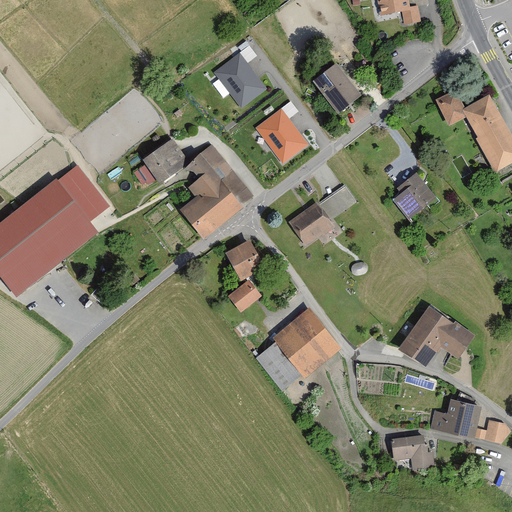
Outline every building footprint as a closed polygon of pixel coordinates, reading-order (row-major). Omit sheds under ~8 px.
[(415,0),(370,0),(374,21),(418,14),(415,0)] [(238,52),(213,72),(241,108),(267,88),(238,52)] [(337,62),(309,83),(333,115),(361,94),(337,62)] [(459,121),(447,95),(428,104),(440,130),(459,121)] [(511,159),(511,143),(490,101),(464,114),(493,170),(511,159)] [(309,145),(280,108),(255,127),(284,164),(309,145)] [(182,161),(170,141),(136,163),(149,183),(182,161)] [(78,165),(0,224),(0,270),(20,297),(120,220),(78,165)] [(168,200),(199,237),(239,203),(209,167),(168,200)] [(432,193),(413,172),(391,192),(409,213),(432,193)] [(321,200),(331,217),(357,200),(347,184),(321,200)] [(321,202),(289,222),(303,245),(335,225),(321,202)] [(249,238),(224,251),(239,279),(264,266),(249,238)] [(250,281),(228,299),(240,314),(262,296),(250,281)] [(432,301),(402,350),(437,371),(467,322),(432,301)] [(334,351),(304,311),(265,339),(295,380),(334,351)] [(481,407),(446,402),(442,432),(476,437),(481,407)] [(428,443),(389,445),(390,471),(429,469),(428,443)]
